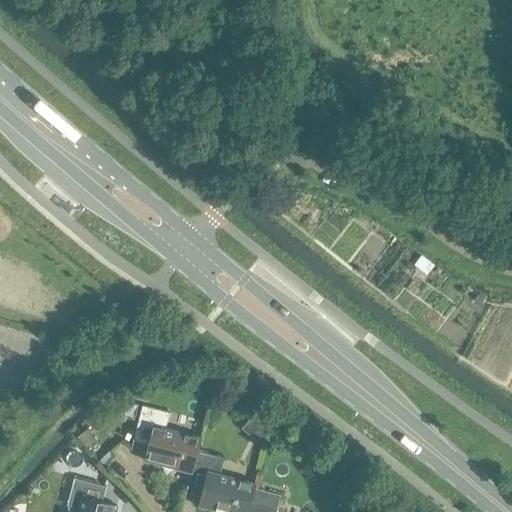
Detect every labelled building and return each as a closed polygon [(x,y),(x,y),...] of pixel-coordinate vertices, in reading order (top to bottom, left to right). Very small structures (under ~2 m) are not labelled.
[(421,260),(415,268),(426,276),(432,267),(427,262),(426,263),(421,260)] [(192,472),(198,450),(200,441),(166,431),(171,413),(143,405),(133,440),(150,444),(145,459),(192,472)] [(253,416),(243,427),(258,440),(268,429),(253,416)] [(100,445),(88,430),(78,438),(90,451),(100,445)] [(223,511),(248,511),(252,500),(256,487),(220,477),(226,458),(198,450),(192,472),(188,487),(203,491),(199,505),(223,511)] [(116,511),(118,506),(122,489),(73,476),(65,505),(80,509),(79,511),(116,511)] [(252,500),(248,511),(277,511),(278,508),(252,500)]
